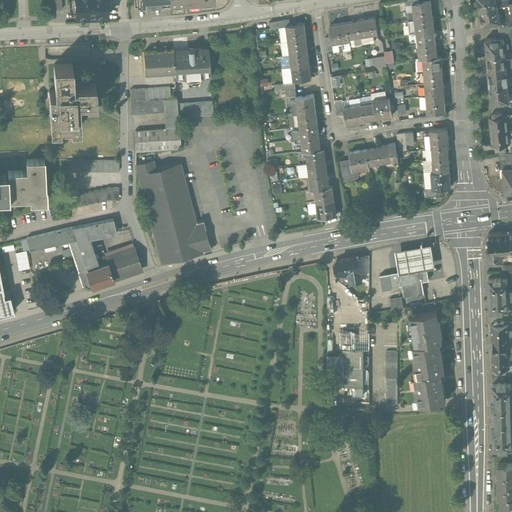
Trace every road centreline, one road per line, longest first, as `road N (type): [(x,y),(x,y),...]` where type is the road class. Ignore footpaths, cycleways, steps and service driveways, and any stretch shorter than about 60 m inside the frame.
road 1 (primary): [(154,284),(294,248),(469,220)]
road 2 (secondary): [(475,511),(469,220)]
road 3 (residential): [(129,211),(126,31)]
road 4 (primary): [(0,332),(154,284)]
road 5 (residential): [(311,4),(332,138)]
road 6 (residential): [(463,118),(332,138)]
road 7 (residential): [(0,236),(129,211)]
road 8 (residential): [(126,31),(0,37)]
